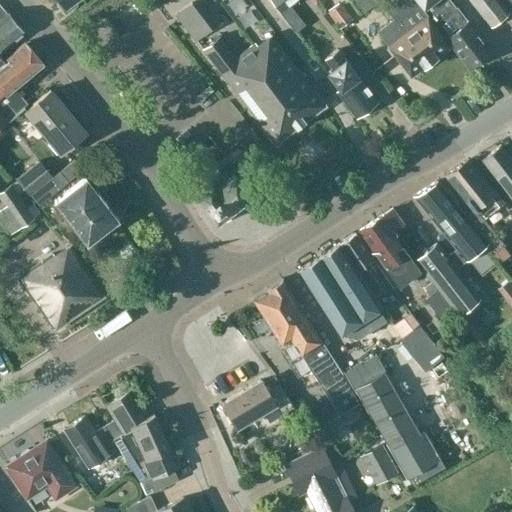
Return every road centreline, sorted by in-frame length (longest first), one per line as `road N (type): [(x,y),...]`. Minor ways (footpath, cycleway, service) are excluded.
road 1 (tertiary): [(225,282),(136,144),(20,0)]
road 2 (tertiary): [(225,282),(511,108)]
road 3 (residential): [(232,511),(152,326)]
road 4 (tertiary): [(0,422),(152,326)]
